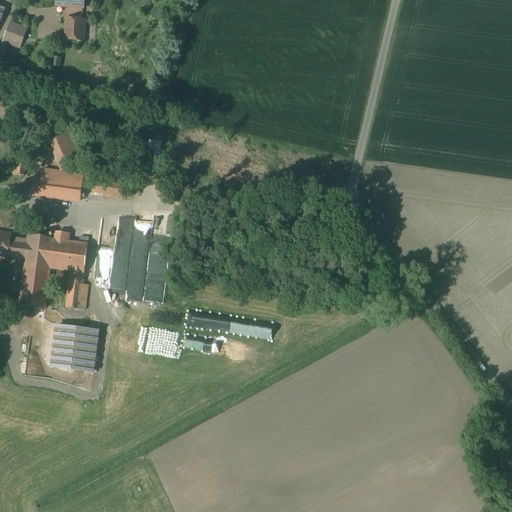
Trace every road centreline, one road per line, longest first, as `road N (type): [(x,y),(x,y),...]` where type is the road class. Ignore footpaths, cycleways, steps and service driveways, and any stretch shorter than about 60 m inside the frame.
road 1 (unclassified): [(394,0),(353,188),(511,393)]
road 2 (unknown): [(0,75),(158,119),(358,156)]
road 3 (unknown): [(181,240),(0,221)]
